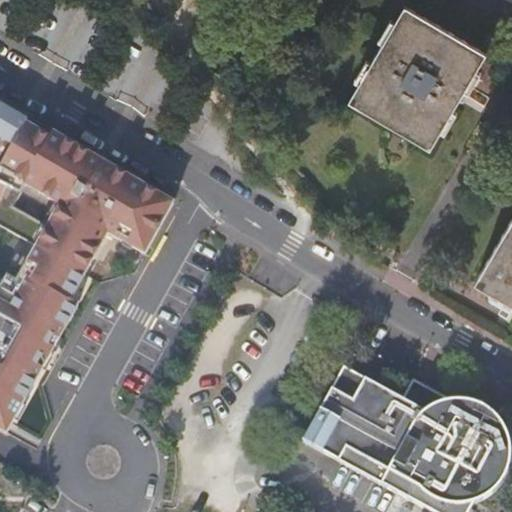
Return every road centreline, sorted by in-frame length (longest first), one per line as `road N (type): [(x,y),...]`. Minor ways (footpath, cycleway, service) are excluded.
road 1 (residential): [(208,200),(511,384)]
road 2 (residential): [(208,200),(104,388),(111,445)]
road 3 (residential): [(0,72),(208,200)]
road 4 (unknown): [(108,134),(29,317),(0,309)]
